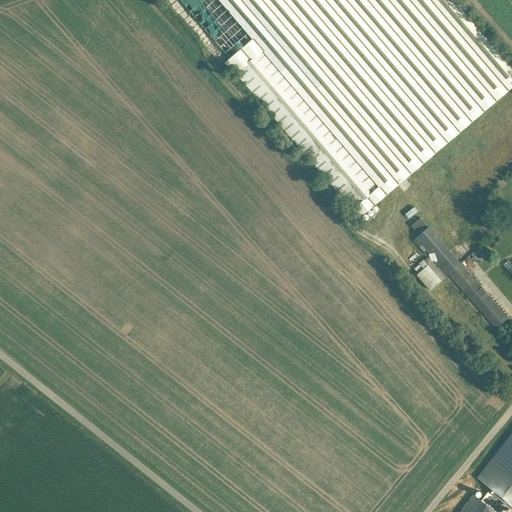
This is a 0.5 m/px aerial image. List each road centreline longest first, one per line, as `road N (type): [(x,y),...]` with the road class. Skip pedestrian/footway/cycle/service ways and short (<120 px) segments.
road 1 (unclassified): [(197,511),(0,352)]
road 2 (unclassified): [(428,511),(511,409)]
